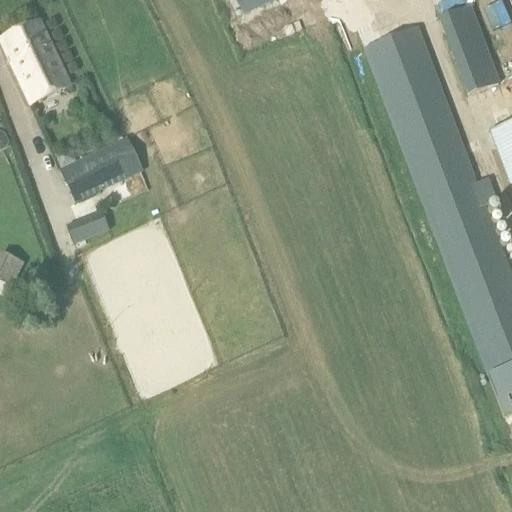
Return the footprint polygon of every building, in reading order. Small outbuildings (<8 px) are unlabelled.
[(228,0),(238,19),(277,0),(228,0)] [(491,92),(465,14),(436,24),(462,101),(491,92)] [(349,24),(356,49),(374,44),(367,19),(349,24)] [(68,87),(38,23),(0,41),(0,45),(29,106),(68,87)] [(400,173),(455,154),(414,33),(358,51),(400,173)] [(126,140),(59,171),(76,206),(142,174),(126,140)] [(94,213),(55,228),(64,250),(103,235),(94,213)] [(474,272),(480,292),(495,288),(501,311),(511,307),(511,301),(495,242),(482,245),(477,230),(453,237),(464,275),(474,272)] [(0,281),(12,288),(23,265),(0,255),(0,281)]
